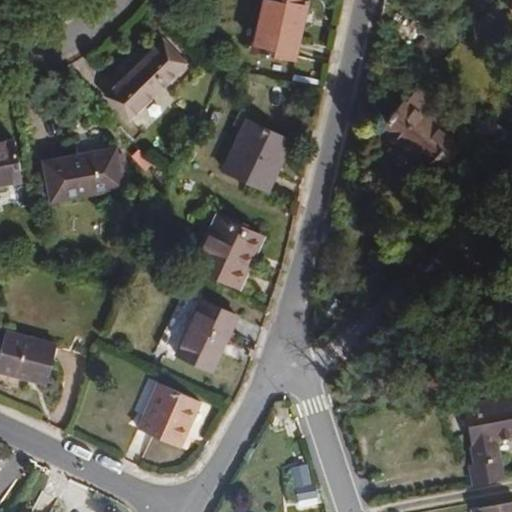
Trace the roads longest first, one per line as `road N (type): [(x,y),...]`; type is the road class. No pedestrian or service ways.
road 1 (residential): [(365,0),(280,347)]
road 2 (residential): [(511,189),(301,371)]
road 3 (residential): [(176,511),(0,427)]
road 4 (residential): [(280,347),(192,511)]
road 5 (residential): [(349,511),(301,371)]
road 6 (residential): [(0,67),(91,24),(114,0)]
